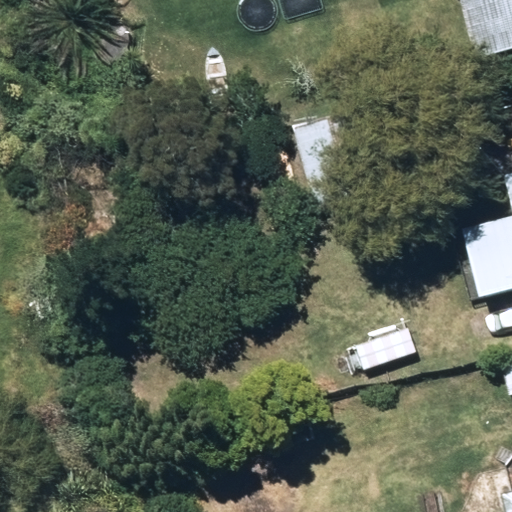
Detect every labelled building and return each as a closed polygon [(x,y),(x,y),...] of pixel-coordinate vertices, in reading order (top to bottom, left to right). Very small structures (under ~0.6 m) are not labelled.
[(511,0),(466,0),(486,79),(511,72),(511,0)] [(122,74),(130,70),(134,63),(136,55),(135,46),(130,39),(124,34),(116,33),(108,34),(101,38),(96,46),(94,53),(95,62),(100,69),(107,74),(115,76),(122,74)] [(41,52),(59,49),(58,34),(39,37),(41,52)] [(70,69),(75,67),(80,66),(83,62),(85,57),(84,51),(81,47),(78,44),(72,42),(67,42),(62,45),(60,49),(59,54),(58,60),(61,64),(65,67),(70,69)] [(303,142),(324,222),(397,203),(376,123),(303,142)] [(493,320),(511,314),(511,235),(473,247),(493,320)] [(422,360),(413,334),(350,356),(359,383),(422,360)]
